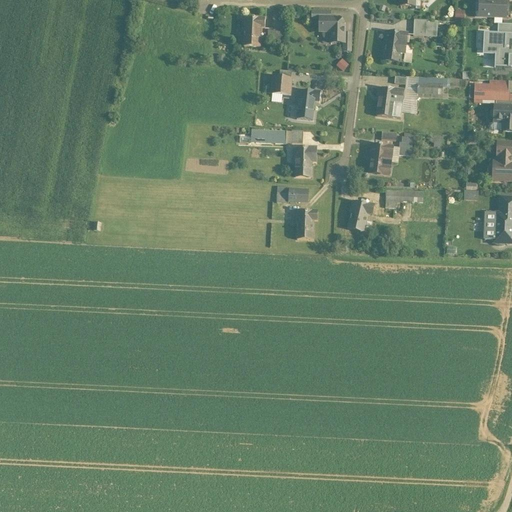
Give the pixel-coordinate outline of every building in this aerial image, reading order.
[(506,1),(501,0),(491,0),(477,0),(477,19),(506,20),(506,1)] [(284,12),(273,12),(272,30),(272,39),(271,47),(278,47),(278,43),(283,43),(284,12)] [(265,20),(253,19),(253,20),(243,20),(243,29),(245,29),(244,48),(260,48),(260,29),(265,30),(265,20)] [(330,20),(320,19),(320,20),(320,33),(323,33),(323,36),(323,38),(324,39),(325,40),(326,41),(328,41),(331,41),(331,44),(344,45),(345,35),(345,26),(339,20),(330,20)] [(428,22),(414,21),(413,37),(437,39),(438,24),(428,23),(428,22)] [(511,25),(498,25),(498,34),(511,34),(511,25)] [(511,34),(498,34),(484,33),(484,55),(496,56),(496,66),(511,66),(511,34)] [(408,35),(395,34),(395,35),(385,34),(384,43),(386,43),(384,62),(404,64),(408,35)] [(336,66),(343,72),(349,65),(342,59),(336,66)] [(280,78),(274,78),(273,86),(272,95),(289,97),(291,79),(280,78)] [(406,79),(396,78),(395,85),(405,86),(406,79)] [(508,101),(509,83),(490,83),(490,88),(476,87),(476,100),(495,101),(508,101)] [(436,87),(418,87),(418,95),(443,96),(443,88),(436,87)] [(388,90),(388,91),(378,90),(377,98),(379,99),(377,117),(401,121),(405,92),(388,90)] [(308,93),(298,92),(297,101),(299,101),(297,120),(313,122),(315,103),(319,104),(320,94),(308,92),(308,93)] [(511,101),(508,101),(495,101),(495,108),(511,109),(511,101)] [(511,109),(495,108),(495,112),(493,112),(491,114),(491,117),(492,119),(494,119),(494,123),(504,123),(504,133),(511,133),(511,109)] [(287,133),(264,132),(263,138),(252,138),(251,144),(286,146),(287,133)] [(303,132),(292,132),(292,145),(303,145),(303,132)] [(397,135),(382,134),(381,141),(396,142),(397,135)] [(443,145),(444,137),(404,134),(404,138),(413,139),(412,142),(443,145)] [(404,138),(402,138),(402,144),(400,144),(400,148),(399,156),(411,157),(412,142),(413,139),(404,138)] [(511,145),(498,144),(497,158),(511,159),(511,145)] [(393,148),(380,147),(380,148),(371,146),(370,155),(372,155),(370,174),(390,177),(393,148)] [(316,150),(303,150),(303,151),(294,151),(294,159),(296,159),(295,178),(311,179),(311,164),(316,164),(316,150)] [(511,162),(511,159),(500,159),(499,164),(494,164),(493,182),(511,182),(511,164),(511,165),(511,162)] [(477,184),(466,184),(465,191),(476,192),(477,184)] [(308,193),(289,192),(289,195),(289,202),(308,203),(308,193)] [(396,193),(386,192),(385,209),(395,210),(396,203),(396,193)] [(465,201),(479,201),(479,192),(465,192),(465,201)] [(423,194),(396,193),(396,203),(423,204),(423,194)] [(288,194),(277,194),(277,204),(289,205),(289,202),(289,195),(288,194)] [(501,215),(511,215),(511,200),(501,200),(501,215)] [(362,205),(353,203),(351,211),(353,212),(348,230),(363,234),(368,215),(372,216),(374,207),(362,204),(362,205)] [(318,213),(305,212),(305,213),(296,213),(295,222),(297,222),(297,241),(313,241),(313,222),(318,222),(318,213)] [(494,242),(495,215),(486,214),(485,241),(494,242)] [(511,215),(501,215),(495,215),(494,242),(494,244),(496,247),(498,248),(500,248),(502,248),(504,247),(505,245),(511,245),(511,215)]
